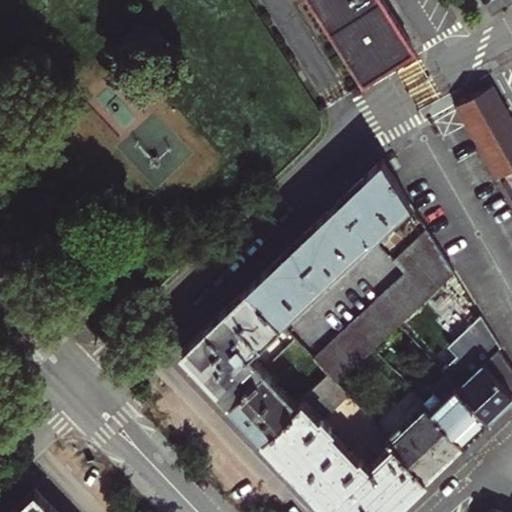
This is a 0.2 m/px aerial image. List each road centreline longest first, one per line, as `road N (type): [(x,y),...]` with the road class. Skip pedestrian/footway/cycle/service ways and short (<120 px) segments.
road 1 (residential): [(96,382),(362,123)]
road 2 (residential): [(219,511),(96,382)]
road 3 (residential): [(74,403),(181,511)]
road 4 (residential): [(96,382),(0,278)]
